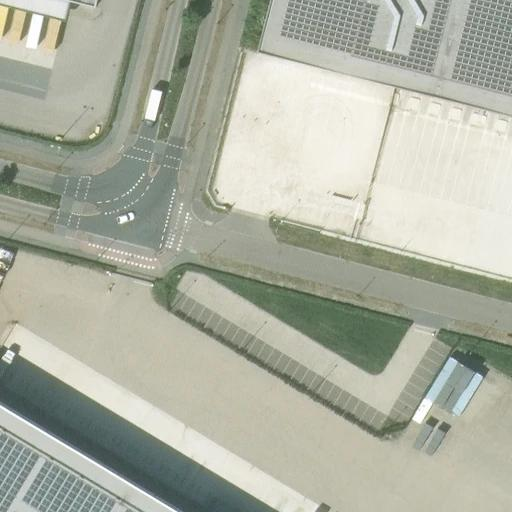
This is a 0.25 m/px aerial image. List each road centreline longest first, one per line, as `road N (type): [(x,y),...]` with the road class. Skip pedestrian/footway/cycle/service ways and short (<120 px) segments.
road 1 (unclassified): [(511,315),(143,217)]
road 2 (tertiary): [(143,217),(169,170),(212,0)]
road 3 (tertiary): [(178,0),(138,161),(117,182)]
road 4 (tertiary): [(0,202),(72,221),(143,217)]
road 5 (tertiary): [(117,182),(82,187),(0,166)]
